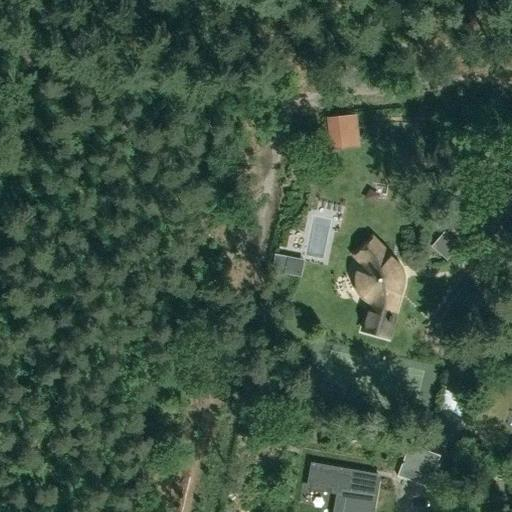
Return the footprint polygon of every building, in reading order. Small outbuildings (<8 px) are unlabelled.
[(330,149),(360,146),(357,114),(326,117),(330,149)] [(360,333),(388,340),(404,291),(405,288),(406,285),(406,281),(405,276),(404,271),(403,268),(402,265),(373,234),(350,254),(357,263),(355,266),(354,268),(353,271),(352,273),(351,276),(351,279),(351,282),(352,285),(352,288),(353,291),(355,294),(356,297),(358,299),(360,301),(363,303),(367,305),(360,333)] [(276,253),(273,267),(286,270),(289,256),(276,253)] [(455,452),(467,421),(438,410),(426,441),(455,452)] [(243,422),(241,438),(252,439),(254,424),(243,422)] [(409,445),(397,477),(428,489),(441,457),(409,445)] [(370,511),(377,474),(307,462),(302,488),(338,494),(339,490),(341,490),(337,511),(370,511)]
